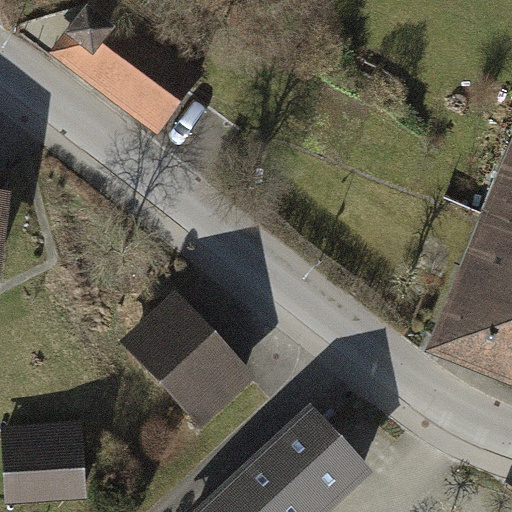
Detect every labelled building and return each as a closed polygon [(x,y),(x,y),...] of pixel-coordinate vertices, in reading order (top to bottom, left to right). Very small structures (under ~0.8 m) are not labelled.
[(103,0),(92,0),(49,57),(157,139),(205,77),(103,0)] [(511,144),(476,232),(511,247),(511,144)] [(16,194),(0,191),(0,290),(3,290),(16,194)] [(511,247),(476,232),(424,358),(511,393),(511,247)] [(178,293),(124,343),(205,430),(259,379),(178,293)] [(315,405),(199,511),(335,511),(378,473),(315,405)] [(84,423),(3,428),(8,507),(90,501),(84,423)]
